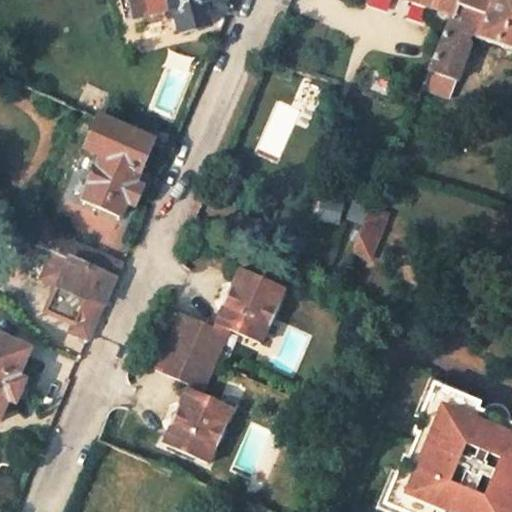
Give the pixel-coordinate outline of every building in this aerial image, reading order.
[(127,0),(133,20),(166,10),(172,9),(179,32),(206,25),(200,3),(210,0),(127,0)] [(493,0),(394,0),(451,17),(455,8),(489,17),(493,0)] [(476,33),(511,50),(511,0),(493,0),(489,17),(455,8),(451,17),(420,89),(449,100),(476,33)] [(129,130),(150,139),(156,126),(156,125),(136,117),(129,130)] [(152,144),(125,132),(97,120),(81,155),(97,163),(77,207),(116,225),(126,204),(133,208),(142,190),(133,186),(144,160),(152,144)] [(163,169),(170,152),(152,144),(144,160),(163,169)] [(326,197),(322,220),(343,224),(347,201),(326,197)] [(371,208),(353,251),(372,260),(391,216),(371,208)] [(91,334),(114,281),(53,254),(43,280),(59,287),(86,298),(73,327),(91,334)] [(181,311),(167,345),(207,361),(221,328),(261,344),(283,289),(237,270),(214,325),(181,311)] [(73,327),(86,298),(59,287),(47,316),(73,327)] [(10,402),(19,383),(13,379),(24,354),(0,343),(0,408),(4,400),(10,402)] [(233,410),(194,394),(207,361),(167,345),(154,378),(187,391),(164,446),(210,465),(233,410)] [(435,377),(420,414),(425,416),(433,419),(446,388),(471,398),(473,393),(435,377)] [(483,403),(471,398),(446,388),(433,419),(425,416),(418,431),(423,433),(418,446),(412,458),(407,456),(401,472),(409,475),(396,507),(407,511),(511,511),(511,422),(480,409),(483,403)] [(396,470),(381,506),(394,511),(407,511),(396,507),(409,475),(401,472),(396,470)]
